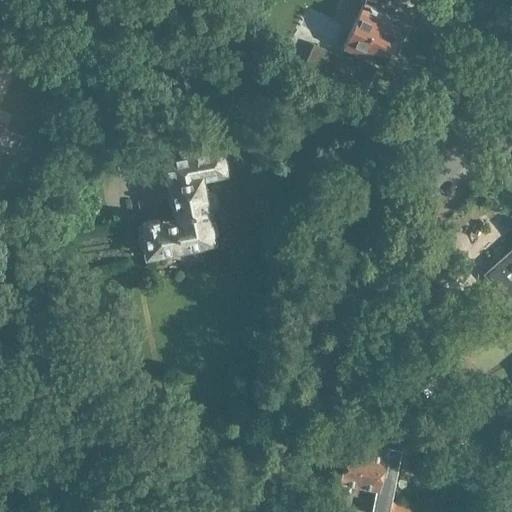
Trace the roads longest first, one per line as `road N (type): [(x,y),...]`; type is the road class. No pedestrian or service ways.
road 1 (secondary): [(363,278),(511,89)]
road 2 (secondary): [(244,511),(343,317)]
road 3 (unclassified): [(511,506),(484,445),(427,364),(393,332)]
